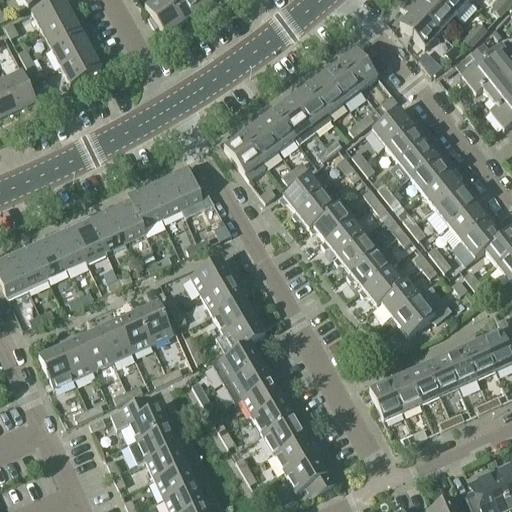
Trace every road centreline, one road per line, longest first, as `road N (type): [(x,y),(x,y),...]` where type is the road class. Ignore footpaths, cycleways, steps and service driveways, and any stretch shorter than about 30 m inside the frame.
road 1 (residential): [(387,495),(175,110)]
road 2 (residential): [(511,201),(344,0)]
road 3 (residential): [(0,334),(85,511)]
road 4 (tertiary): [(0,195),(175,110)]
road 5 (tertiary): [(175,110),(324,0)]
road 6 (residential): [(387,495),(511,440)]
road 7 (residential): [(175,110),(104,0)]
